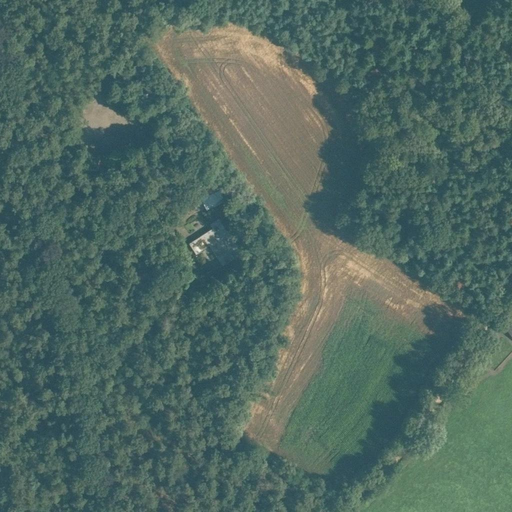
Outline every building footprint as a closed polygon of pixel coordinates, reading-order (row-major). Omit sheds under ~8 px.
[(369,37),(372,52),(385,49),(382,34),(369,37)] [(433,112),(426,101),(412,111),(419,122),(433,112)] [(149,110),(142,113),(144,118),(151,116),(149,110)] [(148,139),(144,129),(135,132),(139,142),(148,139)] [(196,185),(202,199),(220,189),(213,176),(196,185)] [(194,240),(190,243),(197,253),(200,251),(209,245),(212,243),(224,263),(223,264),(223,265),(241,253),(224,227),(219,219),(211,224),(213,228),(194,240)] [(209,289),(212,298),(220,296),(218,287),(209,289)]
